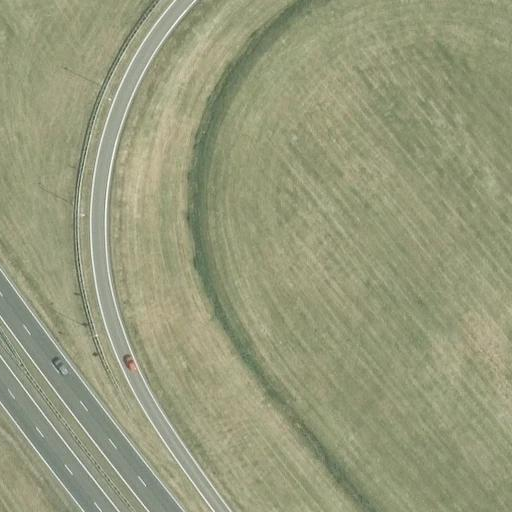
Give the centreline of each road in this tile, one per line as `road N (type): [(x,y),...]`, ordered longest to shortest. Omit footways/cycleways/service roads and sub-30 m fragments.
road 1 (trunk): [(224,511),(127,363),(98,243),(104,154),(123,95),(152,39),(185,0)]
road 2 (trunk): [(166,511),(0,290)]
road 3 (trunk): [(0,379),(101,511)]
